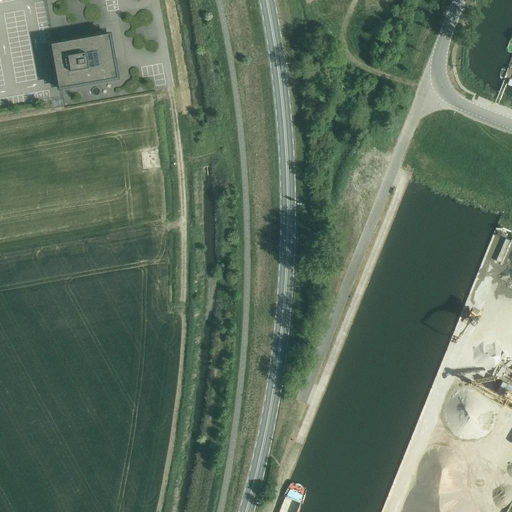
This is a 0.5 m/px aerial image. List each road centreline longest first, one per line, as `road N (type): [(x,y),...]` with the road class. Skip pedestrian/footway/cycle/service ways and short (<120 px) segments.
road 1 (primary): [(244,511),(270,410),(285,281),(285,139),(267,0)]
road 2 (unclassified): [(297,415),(407,124),(434,80)]
road 3 (track): [(183,306),(178,141),(152,0)]
